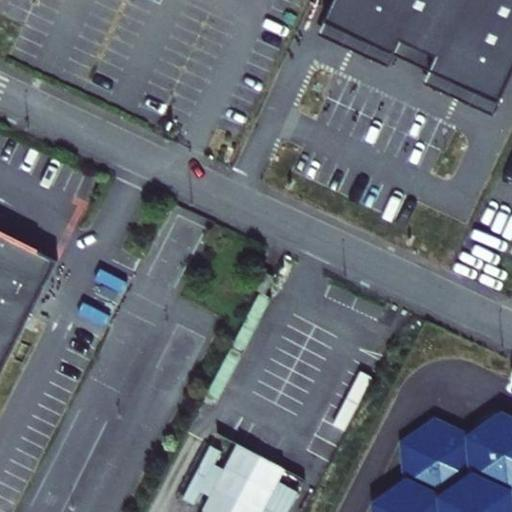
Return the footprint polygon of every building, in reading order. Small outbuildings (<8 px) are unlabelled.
[(511,0),(335,0),(325,23),(395,56),(401,42),(437,58),(430,72),(500,104),(511,77),(511,0)] [(0,376),(58,262),(0,232),(0,376)] [(279,273),(263,265),(255,282),(271,290),(279,273)] [(511,511),(511,424),(501,419),(470,439),(433,422),(397,446),(402,486),(368,511),(367,511),(511,511)] [(212,498),(204,511),(289,511),(299,492),(278,480),(284,468),(240,445),(226,471),(215,465),(222,452),(212,446),(184,500),(194,505),(201,492),(212,498)]
